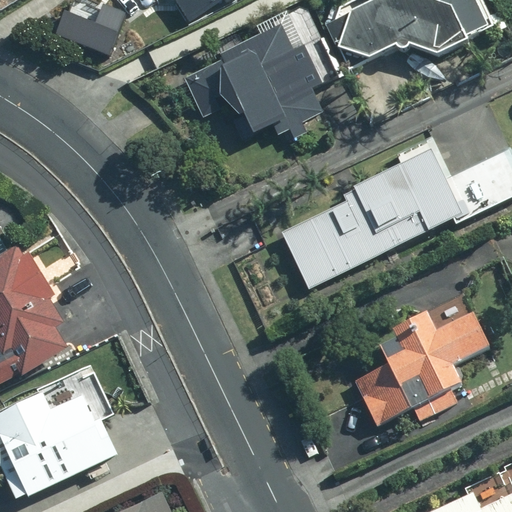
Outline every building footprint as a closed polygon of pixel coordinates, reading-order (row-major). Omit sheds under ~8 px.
[(70,0),(58,33),(110,53),(125,14),(88,0),(70,0)] [(184,0),(197,20),(229,0),(184,0)] [(470,0),(353,0),(323,15),(351,73),(406,47),(443,59),(498,33),(481,0),(471,0),(470,0)] [(318,96),(345,84),(314,19),(186,79),(209,127),(247,109),(262,140),(325,110),(318,96)] [(351,192),(356,201),(285,235),(310,286),(463,214),(434,153),(351,192)] [(0,387),(71,349),(60,329),(67,325),(54,301),(59,298),(35,255),(27,260),(21,249),(0,260),(0,387)] [(396,329),(400,338),(383,346),(392,363),(356,381),(376,422),(465,380),(457,363),(492,346),(467,295),(396,329)] [(0,430),(4,439),(0,440),(0,458),(20,502),(33,496),(35,498),(122,458),(106,423),(99,426),(87,401),(56,415),(47,397),(0,419),(0,430)] [(478,492),(433,511),(511,511),(511,494),(484,507),(478,492)] [(173,511),(167,497),(135,511),(173,511)]
